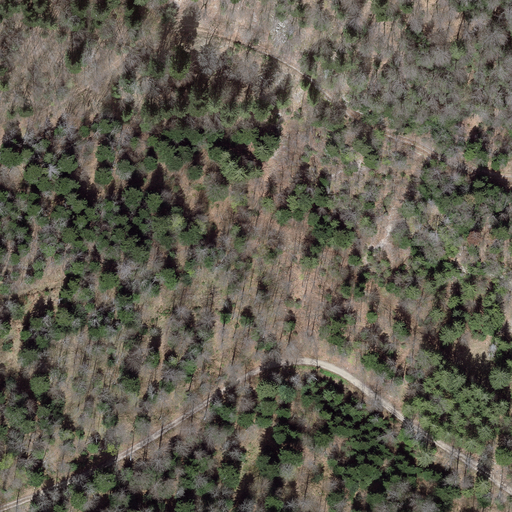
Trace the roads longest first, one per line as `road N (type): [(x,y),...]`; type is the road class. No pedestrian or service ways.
road 1 (track): [(0,506),(133,450),(281,358),(340,369),(511,487)]
road 2 (track): [(0,135),(70,97),(145,41),(191,29),(283,58),(377,129),(442,159),(511,178)]
